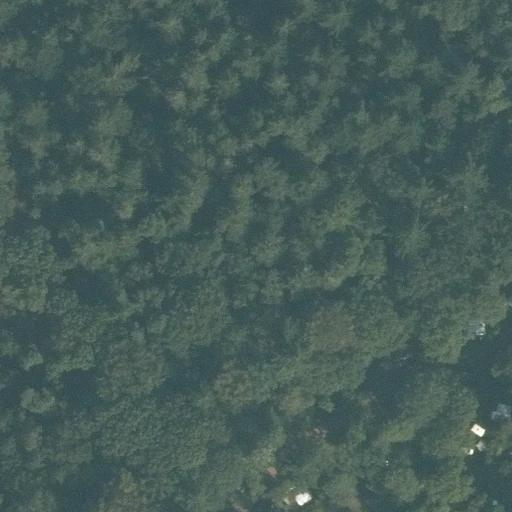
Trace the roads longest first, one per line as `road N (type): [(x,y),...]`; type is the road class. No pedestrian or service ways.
road 1 (track): [(511,335),(317,422),(284,448),(241,511)]
road 2 (track): [(270,390),(511,169)]
road 3 (track): [(0,254),(186,466)]
road 4 (unclassified): [(137,511),(270,390)]
road 5 (track): [(402,386),(441,447),(470,467),(511,479)]
